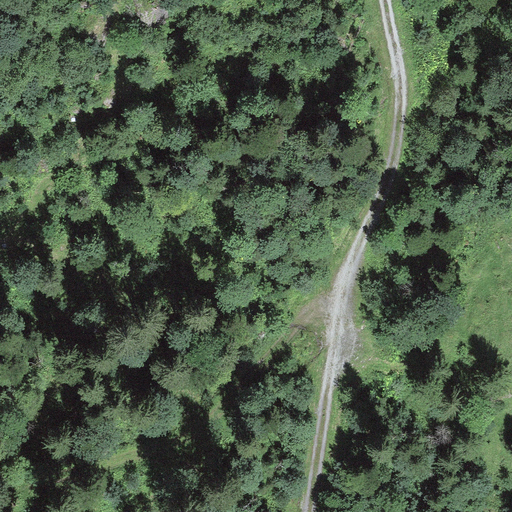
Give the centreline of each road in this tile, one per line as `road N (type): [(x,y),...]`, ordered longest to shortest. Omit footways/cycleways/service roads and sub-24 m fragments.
road 1 (track): [(312,511),(327,442),(342,275),(385,196),(402,118),(385,0)]
road 2 (track): [(342,275),(189,434),(28,480)]
